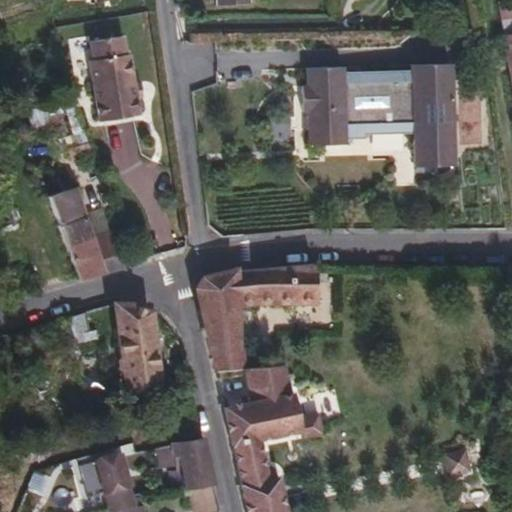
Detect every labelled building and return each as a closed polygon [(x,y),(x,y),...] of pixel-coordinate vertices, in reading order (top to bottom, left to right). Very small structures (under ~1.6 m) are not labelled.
[(127,50),(124,31),(116,32),(118,45),(127,50)] [(141,111),(131,53),(127,50),(118,45),(116,32),(92,36),(95,55),(90,56),(100,118),(141,111)] [(511,32),(503,34),(511,82),(511,32)] [(296,49),(296,37),(223,38),(223,51),(261,50),(296,49)] [(261,93),(261,50),(223,51),(224,94),(261,93)] [(449,162),(446,61),(405,62),(406,67),(351,69),(351,92),(297,92),(298,109),(303,110),(304,143),(340,142),(340,131),(409,130),(409,164),(449,162)] [(351,92),(351,69),(337,70),(338,65),(301,65),(302,83),(297,83),(297,92),(351,92)] [(94,153),(89,140),(67,147),(70,156),(75,155),(77,159),(94,153)] [(96,244),(86,216),(75,187),(49,196),(77,277),(103,271),(96,244)] [(123,267),(118,250),(114,240),(96,244),(103,271),(123,267)] [(314,303),(312,263),(231,269),(202,277),(196,288),(210,351),(237,350),(233,306),(254,303),(314,303)] [(328,303),(325,263),(312,263),(314,303),(328,303)] [(158,380),(148,325),(147,311),(129,304),(112,303),(126,385),(158,380)] [(88,338),(85,328),(78,329),(73,314),(58,319),(60,323),(67,344),(88,338)] [(67,344),(60,323),(50,325),(58,347),(67,344)] [(272,367),(272,340),(255,340),(256,368),(272,367)] [(296,418),(291,394),(289,394),(283,366),(272,367),(256,368),(242,369),(250,402),(223,408),(243,500),(278,490),(276,477),(273,477),(272,474),(270,472),(266,470),(263,470),(257,439),(298,430),(296,418)] [(318,432),(314,414),(296,418),(298,430),(300,436),(318,432)] [(210,481),(202,438),(169,443),(175,466),(180,466),(184,485),(187,484),(210,481)] [(460,475),(476,458),(457,441),(441,458),(460,475)] [(125,482),(118,452),(94,457),(101,490),(125,482)] [(215,506),(210,481),(187,484),(192,509),(215,506)] [(130,503),(125,482),(101,490),(106,510),(130,503)] [(281,501),(278,490),(243,500),(245,509),(281,501)] [(245,511),(271,511),(283,509),(281,501),(245,509),(245,511)]
